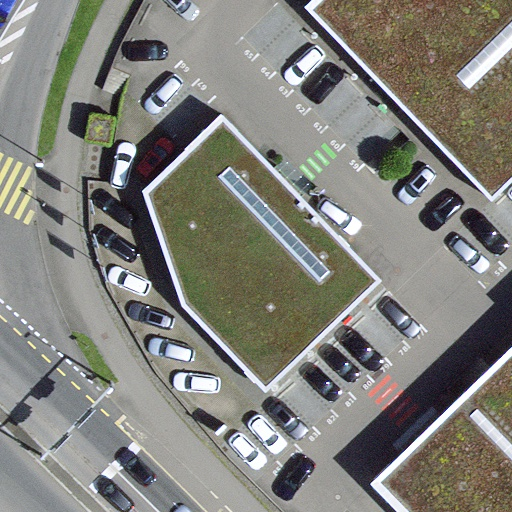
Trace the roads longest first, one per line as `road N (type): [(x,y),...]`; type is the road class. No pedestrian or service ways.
road 1 (unknown): [(511,254),(455,302),(360,422),(348,449),(350,475),(376,511)]
road 2 (primary): [(117,511),(0,400)]
road 3 (tertiary): [(0,140),(64,0)]
